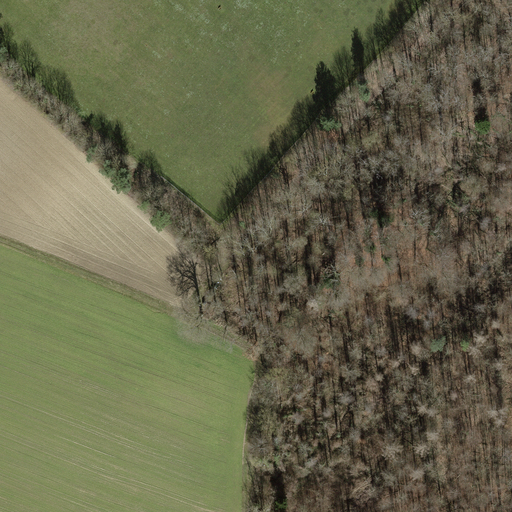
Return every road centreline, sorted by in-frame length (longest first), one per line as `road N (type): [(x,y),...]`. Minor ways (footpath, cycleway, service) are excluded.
road 1 (track): [(450,0),(176,313),(267,354),(241,511)]
road 2 (track): [(297,511),(337,425),(367,395),(447,345),(511,248)]
road 3 (track): [(0,241),(176,313)]
